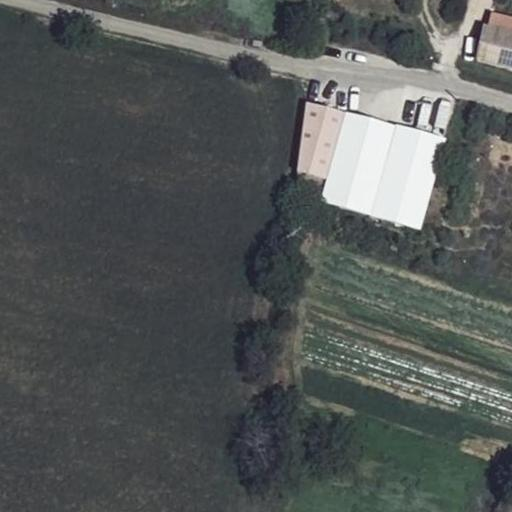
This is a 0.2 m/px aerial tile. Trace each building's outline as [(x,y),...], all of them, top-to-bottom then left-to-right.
[(479,61),(511,69),(511,20),(505,19),(502,32),(488,28),(479,61)] [(300,202),(381,220),(429,230),(449,142),(312,112),(300,202)] [(338,257),(332,280),(397,297),(403,274),(338,257)] [(498,339),(511,340),(511,311),(502,310),(498,339)] [(295,474),(285,511),(390,511),(393,500),(295,474)]
